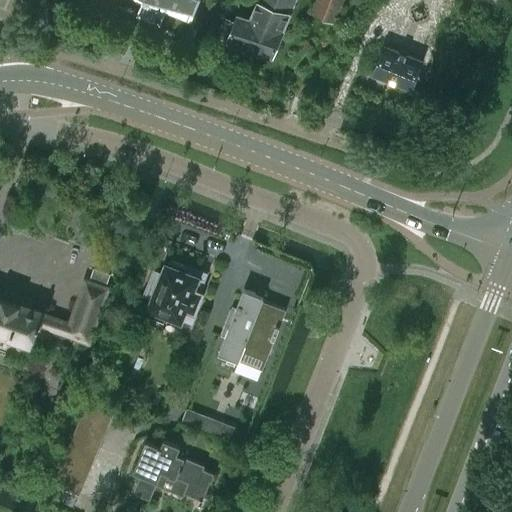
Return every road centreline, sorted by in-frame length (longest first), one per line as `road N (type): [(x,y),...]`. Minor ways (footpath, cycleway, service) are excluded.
road 1 (residential): [(271,511),(361,274),(355,244),(344,232),(127,147),(0,115)]
road 2 (tertiary): [(511,251),(52,80),(0,78)]
road 3 (secondary): [(511,251),(411,511)]
road 4 (secondary): [(467,511),(511,397)]
